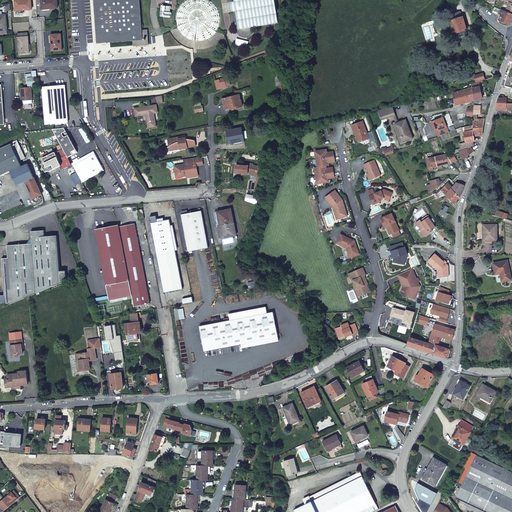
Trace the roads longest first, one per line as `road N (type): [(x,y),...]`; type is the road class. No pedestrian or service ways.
road 1 (residential): [(453,365),(459,214),(511,31)]
road 2 (residential): [(210,126),(212,185),(203,190),(49,208),(0,226)]
road 3 (residential): [(338,125),(348,186),(381,277),(374,341)]
road 4 (residential): [(179,397),(258,393),(374,341)]
road 5 (residential): [(0,409),(160,398)]
road 6 (residential): [(213,511),(236,435),(187,413),(179,397)]
road 7 (unclassified): [(59,61),(80,75),(129,183)]
road 8 (residential): [(160,398),(121,511)]
